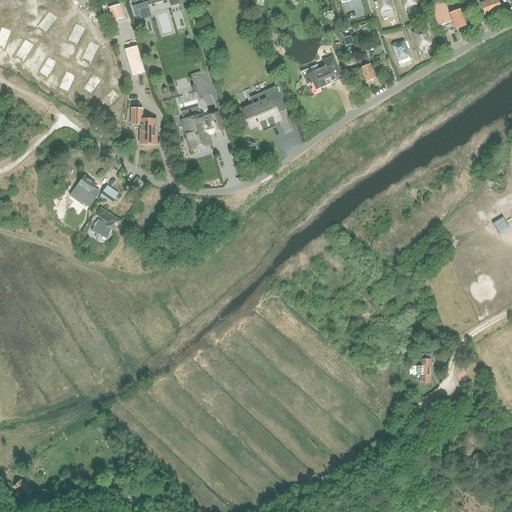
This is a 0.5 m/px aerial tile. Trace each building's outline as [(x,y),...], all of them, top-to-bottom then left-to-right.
[(390,0),(375,0),(379,13),(393,9),(390,0)] [(415,0),(401,0),(403,9),(417,5),(415,0)] [(437,27),(452,21),(455,29),(467,25),(461,10),(450,14),(444,0),(438,0),(428,4),(437,27)] [(465,0),(468,9),(475,6),(473,0),(465,0)] [(473,0),(475,6),(476,9),(482,7),(484,13),(493,10),(493,12),(501,9),(497,0),(473,0)] [(146,2),(132,7),(136,21),(141,20),(138,10),(148,7),(146,2)] [(108,8),(112,22),(123,19),(118,4),(108,8)] [(52,7),(40,21),(48,27),(59,13),(52,7)] [(80,18),(71,34),(80,38),(88,22),(80,18)] [(5,26),(0,38),(0,42),(8,46),(14,29),(5,26)] [(425,27),(412,33),(418,50),(432,44),(425,27)] [(353,44),(350,36),(346,37),(345,35),(342,36),(346,47),(353,44)] [(26,37),(16,52),(25,57),(35,42),(26,37)] [(88,39),(80,55),(89,59),(97,43),(88,39)] [(403,41),(392,45),(398,61),(410,57),(403,41)] [(124,50),(132,76),(145,72),(137,46),(124,50)] [(346,49),(348,53),(353,67),(359,65),(352,46),(346,49)] [(48,54),(39,70),(48,75),(57,59),(48,54)] [(356,58),(360,66),(359,66),(360,69),(360,68),(366,82),(376,77),(366,54),(356,58)] [(304,71),(300,72),(306,86),(310,84),(315,93),(321,90),(320,88),(333,82),(343,78),(334,56),(323,60),(325,67),(319,70),(317,65),(304,71)] [(66,69),(58,85),(67,90),(75,73),(66,69)] [(93,72),(85,88),(94,93),(102,76),(93,72)] [(108,87),(103,104),(112,107),(118,90),(108,87)] [(276,121),(275,120),(272,114),(285,109),(275,87),(249,98),(252,104),(242,108),(250,126),(257,122),(258,124),(259,124),(260,128),(276,121)] [(140,144),(156,144),(156,119),(142,119),(142,109),(131,109),(131,125),(140,125),(140,144)] [(183,120),(182,120),(184,128),(191,151),(210,145),(207,133),(213,131),(213,132),(223,129),(218,113),(208,116),(205,117),(204,114),(201,115),(183,120)] [(75,189),(70,197),(82,205),(83,204),(88,208),(99,193),(93,188),(96,184),(85,176),(75,189)] [(107,185),(98,198),(103,202),(105,199),(111,204),(119,194),(107,185)] [(107,224),(105,223),(104,226),(112,230),(115,232),(121,220),(117,218),(118,216),(114,214),(113,215),(100,208),(96,215),(108,223),(107,224)] [(509,227),(505,220),(503,217),(493,222),(499,232),(509,227)] [(104,226),(105,223),(98,220),(92,231),(107,239),(112,230),(104,226)] [(431,385),(431,359),(432,355),(422,354),(421,384),(431,385)] [(14,486),(17,490),(13,494),(19,499),(23,495),(25,498),(32,490),(21,479),(14,486)] [(39,492),(29,500),(34,506),(45,497),(41,492),(41,491),(39,492)]
